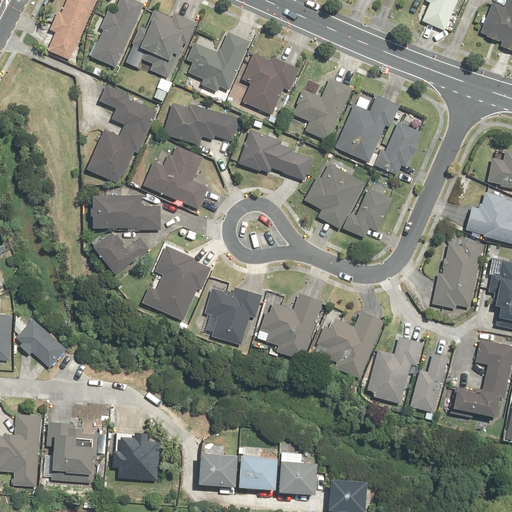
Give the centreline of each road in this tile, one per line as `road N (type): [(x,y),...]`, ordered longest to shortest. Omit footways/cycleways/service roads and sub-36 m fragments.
road 1 (residential): [(303,252),(371,275),(390,268),(407,247),(476,87)]
road 2 (tertiary): [(269,0),(476,87)]
road 3 (residential): [(303,252),(273,210),(251,204),(236,212),(230,236),(253,257)]
